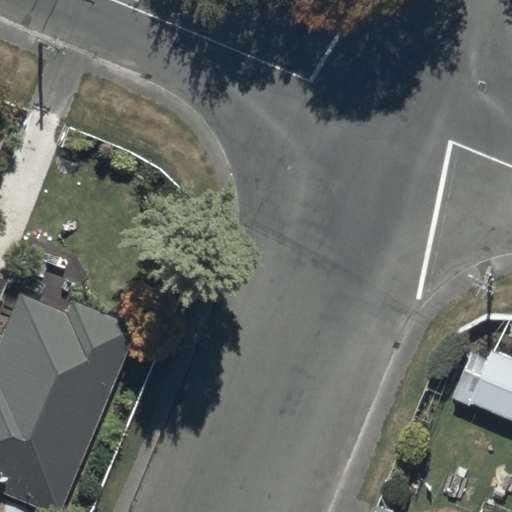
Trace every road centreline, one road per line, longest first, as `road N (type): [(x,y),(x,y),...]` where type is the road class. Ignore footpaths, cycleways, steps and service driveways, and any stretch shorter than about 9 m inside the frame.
road 1 (residential): [(225,511),(387,114)]
road 2 (residential): [(114,0),(387,114)]
road 3 (residential): [(387,114),(511,166)]
road 4 (residential): [(387,114),(435,0)]
